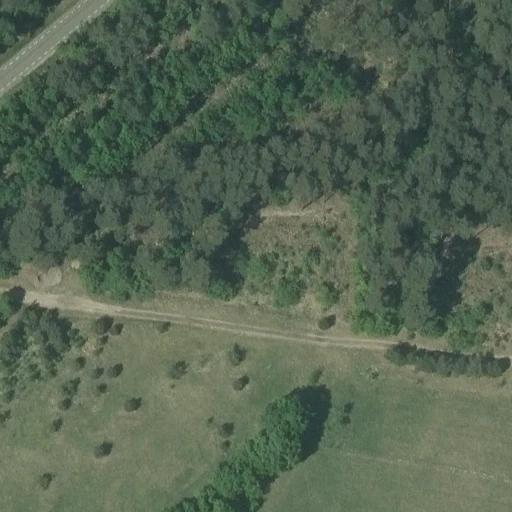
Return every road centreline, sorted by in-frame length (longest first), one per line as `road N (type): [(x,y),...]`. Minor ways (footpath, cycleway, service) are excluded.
road 1 (track): [(0,297),(511,366)]
road 2 (unclassified): [(0,84),(100,0)]
